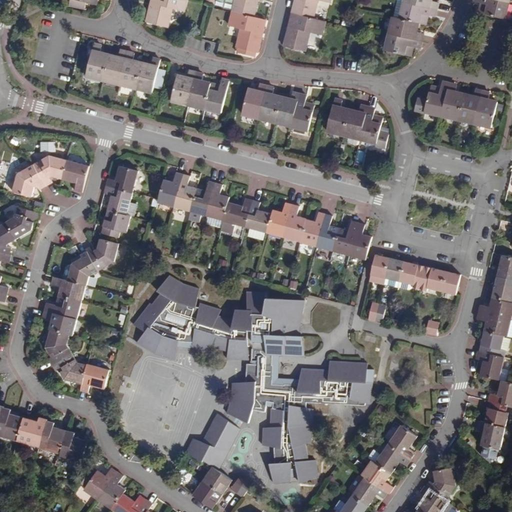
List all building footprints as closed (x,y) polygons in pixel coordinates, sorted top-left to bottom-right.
[(68,0),(67,6),(84,10),(85,3),(94,5),(94,0),(68,0)] [(187,0),(152,0),(147,23),(167,28),(172,9),(184,12),(187,0)] [(233,0),(231,11),(252,16),(255,0),(233,0)] [(293,0),(290,13),(310,18),(314,0),(319,0),(326,2),(326,0),(293,0)] [(402,0),(402,2),(434,9),(436,3),(428,1),(427,0),(402,0)] [(507,2),(498,0),(474,0),(474,1),(480,3),(483,4),(482,7),(479,6),(478,13),(503,19),(507,2)] [(402,2),(398,18),(416,23),(423,24),(425,18),(422,18),(423,15),(425,16),(431,17),(434,9),(402,2)] [(252,16),(231,11),(227,26),(239,28),(234,48),(256,53),(264,19),(252,16)] [(322,21),(310,18),(290,13),(282,45),(302,50),(307,31),(318,34),(322,21)] [(390,16),(386,33),(419,41),(420,34),(413,32),(416,23),(398,18),(390,16)] [(419,41),(386,33),(381,50),(407,57),(409,50),(406,49),(407,46),(410,46),(417,48),(419,41)] [(102,81),(108,56),(98,53),(100,45),(93,44),(84,76),(102,81)] [(108,56),(102,81),(117,85),(126,52),(118,50),(116,58),(108,56)] [(133,89),(139,64),(131,62),(133,54),(126,52),(117,85),(133,89)] [(149,67),(139,64),(133,89),(151,93),(153,86),(157,71),(159,61),(151,59),(149,67)] [(165,73),(157,71),(153,86),(162,88),(165,73)] [(187,106),(195,74),(188,72),(186,80),(175,76),(169,102),(187,106)] [(195,74),(187,106),(203,111),(210,86),(200,83),(202,75),(195,74)] [(210,84),(210,86),(203,111),(221,115),(230,83),(222,81),(220,87),(219,90),(216,89),(217,86),(210,84)] [(441,116),(449,84),(441,83),(440,89),(439,92),(434,90),(435,88),(429,86),(426,101),(416,98),(413,111),(423,113),(423,112),(441,116)] [(240,113),(259,117),(267,86),(258,84),(257,91),(246,88),(240,113)] [(457,120),(463,96),(454,93),(456,86),(449,84),(441,116),(457,120)] [(267,86),(259,117),(274,121),(280,98),(272,95),(274,88),(267,86)] [(457,121),(474,125),(482,92),(475,91),(473,98),(463,96),(457,120),(457,121)] [(482,92),(474,125),(491,129),(497,104),(488,102),(490,94),(482,92)] [(280,98),(274,121),(291,126),(300,95),(292,93),(290,100),(280,98)] [(300,95),(291,126),(308,130),(314,105),(308,104),(307,106),(304,105),(305,103),(306,96),(300,95)] [(325,131),(343,135),(349,110),(340,108),(341,100),(334,98),(325,131)] [(359,139),(367,107),(360,105),(358,113),(349,110),(343,135),(359,139)] [(367,107),(359,139),(377,144),(376,147),(385,149),(389,136),(380,133),(383,119),(376,117),(376,119),(372,118),(373,116),(375,109),(367,107)] [(41,141),(40,151),(55,152),(55,142),(41,141)] [(52,174),(63,177),(68,159),(51,155),(35,164),(47,185),(53,181),(50,176),(52,174)] [(68,159),(63,177),(76,181),(74,189),(83,191),(90,165),(68,159)] [(40,189),(47,185),(35,164),(18,174),(13,192),(32,196),(35,186),(37,185),(40,189)] [(106,185),(133,192),(138,170),(120,165),(117,181),(108,178),(106,185)] [(175,206),(184,173),(178,171),(175,181),(165,178),(159,201),(175,206)] [(191,210),(197,187),(189,185),(192,175),(184,173),(175,206),(191,210)] [(206,189),(197,187),(189,218),(200,221),(202,213),(207,214),(216,182),(209,180),(206,189)] [(223,184),(216,182),(207,214),(224,219),(229,201),(230,196),(221,194),(223,184)] [(109,209),(127,214),(133,192),(106,185),(104,193),(113,195),(109,209)] [(246,225),(252,199),(245,197),(243,205),(229,201),(224,219),(221,229),(233,232),(236,222),(246,225)] [(252,199),(246,225),(268,231),(273,213),(259,210),(261,201),(252,199)] [(284,235),(293,204),(287,202),(285,212),(274,209),(273,213),(268,231),(284,235)] [(284,235),(301,240),(307,219),(307,218),(298,216),(301,206),(293,204),(284,235)] [(15,216),(7,221),(17,239),(33,230),(36,219),(39,220),(41,213),(18,207),(15,216)] [(132,215),(127,214),(109,209),(103,232),(119,237),(121,230),(127,232),(132,215)] [(307,219),(301,240),(301,242),(317,246),(326,213),(320,211),(317,222),(307,219)] [(334,215),(326,213),(317,246),(334,251),(340,228),(332,225),(334,215)] [(334,251),(349,255),(358,222),(353,220),(350,230),(340,228),(334,251)] [(8,245),(17,239),(7,221),(0,225),(0,251),(10,254),(12,248),(7,247),(8,245)] [(358,222),(349,255),(366,260),(373,237),(363,234),(366,224),(358,222)] [(88,252),(98,270),(115,262),(120,243),(101,238),(99,249),(96,251),(93,245),(86,249),(88,252)] [(10,254),(0,251),(0,267),(0,266),(0,260),(2,261),(9,263),(11,255),(10,254)] [(89,275),(98,270),(88,252),(81,255),(83,258),(74,262),(68,281),(85,285),(87,286),(89,275)] [(391,259),(377,255),(370,282),(385,285),(385,284),(391,259)] [(511,257),(503,255),(498,276),(511,279),(511,257)] [(399,287),(401,281),(405,262),(391,259),(385,284),(399,287)] [(413,288),(421,290),(426,267),(405,262),(401,281),(413,284),(412,287),(413,288)] [(443,291),(447,272),(426,267),(421,290),(428,291),(429,288),(443,291)] [(456,294),(461,275),(447,272),(443,291),(456,294)] [(0,292),(8,295),(9,288),(0,285),(0,281),(2,276),(0,275),(0,292)] [(367,382),(368,363),(331,361),(331,371),(304,369),(301,386),(286,385),(285,387),(273,387),(274,365),(272,365),(273,354),(304,356),(304,337),(299,337),(306,301),(268,299),(268,293),(246,292),(247,309),(236,310),(234,321),(216,316),(218,310),(198,304),(197,308),(193,307),(197,289),(181,284),(168,276),(156,291),(160,294),(151,306),(148,305),(132,325),(144,333),(135,344),(154,354),(173,361),(177,343),(193,343),(191,349),(206,354),(210,347),(228,351),(225,359),(249,359),(247,355),(253,355),(253,360),(260,360),(260,364),(245,364),(247,382),(233,384),(233,399),(229,415),(250,425),(253,411),(265,412),(267,402),(277,405),(277,412),(272,411),(272,429),(264,429),(263,446),(275,448),(277,465),(271,465),(275,484),(291,482),(292,469),(298,469),(302,483),(319,478),(316,461),(310,461),(306,444),(312,441),(309,425),(314,424),(314,409),(307,408),(308,402),(366,405),(366,400),(370,403),(371,396),(374,382),(367,382)] [(511,279),(498,276),(493,297),(511,301),(511,279)] [(59,296),(81,302),(85,285),(68,281),(53,277),(51,284),(61,286),(59,296)] [(413,284),(401,281),(399,287),(410,290),(413,288),(412,287),(413,284)] [(81,302),(59,296),(56,305),(46,302),(43,309),(77,318),(81,302)] [(511,301),(493,297),(491,307),(481,304),(479,311),(511,319),(511,301)] [(375,324),(379,306),(373,305),(369,322),(375,324)] [(387,308),(379,306),(375,324),(383,325),(387,308)] [(72,335),(77,318),(43,309),(41,317),(52,319),(49,329),(51,329),(69,334),(72,335)] [(487,321),(485,330),(510,336),(511,336),(511,319),(479,311),(477,319),(487,321)] [(437,337),(438,331),(440,323),(429,320),(426,334),(437,337)] [(69,334),(51,329),(46,346),(52,357),(48,359),(51,365),(71,354),(66,345),(69,334)] [(485,330),(480,352),(496,355),(498,348),(507,350),(510,336),(485,330)] [(505,357),(496,355),(480,352),(479,351),(477,359),(485,360),(481,375),(500,380),(505,357)] [(71,354),(51,365),(55,372),(59,370),(64,380),(81,384),(86,366),(75,363),(71,354)] [(86,366),(81,384),(79,391),(87,393),(89,385),(103,389),(108,370),(86,364),(86,366)] [(488,401),(489,401),(509,406),(511,406),(511,382),(502,380),(499,395),(490,393),(488,401)] [(508,412),(509,406),(489,401),(484,422),(505,427),(509,412),(508,412)] [(0,435),(17,441),(22,422),(13,419),(14,416),(9,415),(10,410),(2,409),(2,410),(0,418),(0,435)] [(219,414),(203,442),(201,461),(202,461),(211,467),(217,471),(240,432),(219,414)] [(17,441),(40,446),(46,421),(47,420),(38,418),(37,423),(33,421),(32,425),(22,422),(17,441)] [(39,449),(61,455),(66,434),(57,432),(58,429),(53,427),(54,423),(46,421),(40,446),(39,449)] [(500,450),(505,427),(484,422),(479,421),(477,428),(486,430),(482,446),(485,446),(482,456),(496,459),(499,449),(500,450)] [(402,423),(389,442),(412,459),(417,452),(409,447),(418,434),(402,423)] [(66,434),(61,455),(60,457),(83,463),(88,444),(77,441),(78,438),(74,437),(75,433),(67,430),(67,431),(66,434)] [(201,461),(203,442),(191,441),(182,455),(199,466),(201,461)] [(408,465),(412,459),(389,442),(376,461),(393,473),(402,461),(408,465)] [(393,473),(376,461),(372,459),(362,473),(366,476),(389,492),(390,492),(394,487),(387,482),(393,473)] [(427,487),(447,501),(458,486),(454,466),(435,470),(438,482),(436,485),(431,481),(427,487)] [(231,481),(217,471),(211,467),(193,495),(202,501),(213,508),(231,481)] [(98,501),(117,472),(111,468),(105,477),(97,471),(83,491),(98,501)] [(122,476),(117,472),(98,501),(111,510),(123,494),(125,491),(116,485),(122,476)] [(249,490),(254,482),(242,474),(232,489),(243,497),(249,490)] [(389,492),(366,476),(353,494),(369,506),(378,493),(385,497),(389,492)] [(441,511),(449,502),(447,501),(427,487),(426,486),(422,493),(429,498),(421,510),(423,511),(441,511)] [(111,510),(113,511),(137,511),(146,501),(138,496),(134,502),(123,494),(111,510)] [(365,511),(369,506),(353,494),(340,511),(365,511)] [(152,505),(146,501),(137,511),(148,511),(152,505)]
